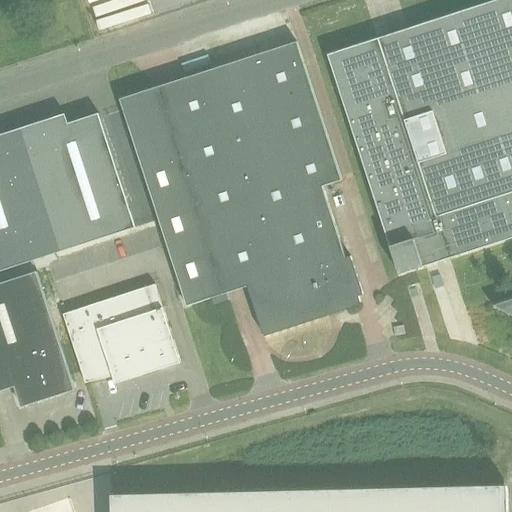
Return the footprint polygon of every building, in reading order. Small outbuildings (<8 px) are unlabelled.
[(511,237),(511,298),(492,305),(511,315),(511,0),(495,0),(408,28),(375,39),(328,54),(399,274),(511,237)] [(262,333),(360,302),(358,296),(363,294),(350,256),(346,257),(323,186),(342,180),(297,41),(119,99),(187,306),(247,286),(262,333)] [(64,114),(19,128),(59,252),(135,227),(98,113),(68,123),(64,114)] [(0,270),(59,252),(19,128),(0,134),(0,270)] [(0,283),(0,391),(18,386),(24,403),(35,399),(36,402),(75,389),(36,271),(0,283)] [(63,314),(85,382),(93,381),(160,366),(161,368),(180,362),(155,284),(63,314)] [(501,511),(501,485),(111,494),(111,511),(501,511)]
